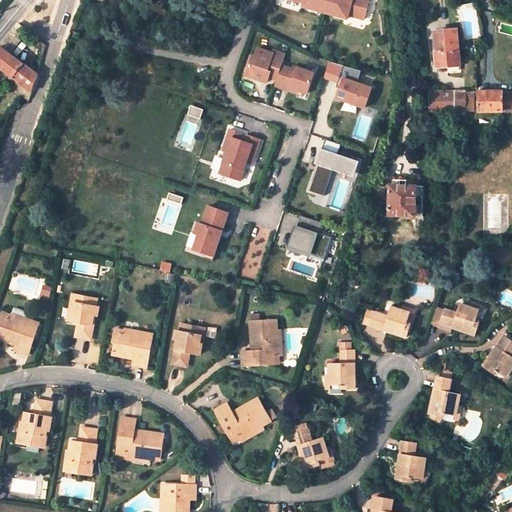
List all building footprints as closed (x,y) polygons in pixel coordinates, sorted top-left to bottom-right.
[(85,0),(81,0),(66,45),(0,235),(0,244),(63,62),(69,46),(85,0)] [(90,0),(86,0),(73,39),(78,41),(81,33),(85,34),(95,2),(90,0)] [(296,0),(302,1),(301,5),(323,11),(326,0),(296,0)] [(326,0),(323,11),(345,17),(346,14),(362,18),(366,0),(326,0)] [(1,45),(10,52),(29,30),(19,22),(1,45)] [(444,34),(436,35),(438,67),(461,67),(460,34),(451,34),(450,30),(444,31),(444,34)] [(10,52),(1,45),(0,46),(0,67),(20,84),(21,84),(27,66),(10,52)] [(277,81),(282,63),(286,54),(274,50),(273,53),(259,48),(255,58),(253,57),(247,76),(268,83),(270,78),(277,81)] [(363,69),(330,61),(324,78),(343,85),(338,100),(368,110),(375,89),(358,83),(363,69)] [(292,67),(282,63),(277,81),(275,87),(291,92),(292,89),(300,92),(309,95),(316,73),(293,66),(292,67)] [(37,74),(27,66),(21,84),(20,84),(16,95),(17,95),(28,102),(37,74)] [(453,112),(465,112),(464,92),(464,89),(452,89),(452,91),(453,109),(453,112)] [(453,109),(452,91),(430,91),(430,109),(453,109)] [(499,91),(478,91),(478,111),(511,110),(511,91),(501,92),(499,91)] [(204,111),(191,107),(188,115),(201,119),(204,111)] [(245,141),(246,138),(242,136),(243,132),(230,128),(222,151),(227,153),(232,137),(245,141)] [(399,133),(391,130),(384,153),(392,156),(399,133)] [(254,162),(262,139),(248,134),(246,138),(245,141),(232,137),(227,153),(221,170),(243,178),(249,160),(254,162)] [(343,144),(327,138),(323,148),(322,148),(317,164),(319,165),(310,191),(326,196),(335,170),(358,178),(363,162),(339,153),(343,144)] [(390,215),(416,216),(416,185),(390,185),(390,215)] [(181,203),(183,197),(169,192),(167,198),(181,203)] [(222,230),(229,211),(209,204),(202,222),(199,221),(195,233),(199,234),(194,247),(205,251),(206,247),(215,250),(220,237),(218,236),(220,229),(222,230)] [(323,222),(301,215),(298,225),(295,224),(288,248),(324,261),(332,237),(320,232),(323,222)] [(206,247),(205,251),(214,255),(215,250),(206,247)] [(50,298),(54,287),(45,285),(42,296),(50,298)] [(83,303),(84,297),(68,293),(65,310),(68,311),(70,311),(71,302),(83,303)] [(70,311),(68,311),(66,320),(77,322),(76,337),(89,340),(93,320),(91,319),(94,298),(84,297),(83,303),(71,302),(70,311)] [(467,305),(477,309),(481,310),(483,305),(468,301),(467,305)] [(400,302),(398,307),(408,310),(412,311),(413,306),(400,302)] [(477,309),(467,305),(458,302),(455,313),(442,309),(438,323),(450,327),(474,334),(478,320),(474,319),(477,309)] [(408,310),(398,307),(389,304),(386,313),(373,309),(369,323),(406,333),(410,319),(406,318),(408,310)] [(358,320),(369,323),(373,309),(362,306),(358,320)] [(438,323),(442,309),(432,306),(427,325),(448,332),(450,327),(438,323)] [(0,312),(0,318),(19,324),(21,319),(0,312)] [(19,324),(0,318),(0,340),(14,344),(12,350),(26,354),(34,323),(21,319),(19,324)] [(255,366),(273,365),(272,358),(276,358),(275,330),(274,321),(248,322),(250,351),(240,351),(241,366),(249,366),(255,366)] [(197,356),(199,347),(195,346),(196,339),(187,336),(188,329),(178,327),(175,345),(173,345),(169,366),(184,369),(186,354),(197,356)] [(195,346),(199,347),(203,347),(205,333),(188,329),(187,336),(196,339),(195,346)] [(138,339),(139,335),(115,330),(114,334),(138,339)] [(272,358),(273,365),(279,364),(279,358),(282,357),(280,330),(275,330),(276,358),(272,358)] [(138,339),(114,334),(112,344),(115,345),(113,356),(132,360),(131,367),(145,370),(151,338),(139,335),(138,339)] [(507,375),(511,367),(511,354),(511,353),(511,339),(504,334),(484,365),(496,373),(498,370),(507,375)] [(326,363),(326,374),(326,385),(338,385),(338,389),(352,389),(352,350),(350,350),(337,350),(338,363),(326,363)] [(441,359),(439,368),(447,369),(449,361),(441,359)] [(454,414),(457,404),(459,392),(449,390),(453,370),(447,369),(439,368),(429,413),(443,416),(444,412),(454,414)] [(236,438),(258,426),(275,418),(270,407),(262,412),(255,398),(228,413),(224,404),(212,411),(226,438),(234,435),(236,438)] [(24,435),(22,444),(40,447),(47,402),(35,399),(32,413),(23,411),(21,423),(19,433),(24,435)] [(123,448),(122,453),(149,458),(149,456),(158,457),(162,431),(133,428),(133,419),(119,417),(115,447),(123,448)] [(19,433),(21,423),(17,422),(13,442),(22,444),(24,435),(19,433)] [(234,435),(226,438),(228,443),(235,439),(238,443),(260,430),(258,426),(236,438),(234,435)] [(71,462),(70,472),(86,474),(93,430),(79,427),(77,439),(69,438),(67,449),(65,461),(71,462)] [(318,462),(329,458),(326,449),(321,437),(314,439),(310,428),(293,433),(307,470),(320,466),(318,462)] [(420,478),(422,467),(423,457),(412,455),(414,442),(400,440),(394,477),(409,479),(410,476),(420,478)] [(337,463),(331,447),(326,449),(329,458),(331,465),(337,463)] [(65,461),(67,449),(63,448),(60,470),(70,472),(71,462),(65,461)] [(148,463),(149,458),(122,453),(121,459),(148,463)] [(501,463),(496,470),(506,477),(511,469),(501,463)] [(165,497),(164,511),(185,511),(186,497),(194,497),(194,484),(161,483),(161,496),(165,497)] [(396,511),(397,511),(387,510),(389,497),(375,495),(372,511),(396,511)]
